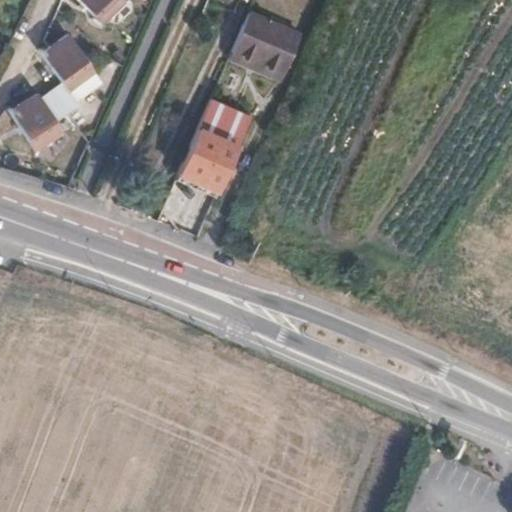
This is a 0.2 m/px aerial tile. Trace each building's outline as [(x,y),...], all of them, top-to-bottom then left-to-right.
[(118,0),(77,0),(99,24),(121,3),(118,0)] [(297,34),(248,11),(231,50),(279,72),(297,34)] [(93,75),(65,36),(40,55),(59,84),(38,100),(34,95),(8,113),(33,153),(61,135),(53,124),(76,107),(67,94),(93,75)] [(231,50),(227,59),(276,81),(279,72),(231,50)] [(178,174),(216,191),(248,115),(229,106),(214,136),(197,128),(178,174)]
